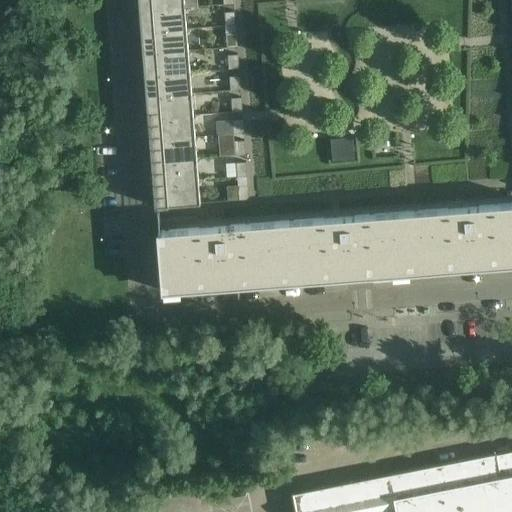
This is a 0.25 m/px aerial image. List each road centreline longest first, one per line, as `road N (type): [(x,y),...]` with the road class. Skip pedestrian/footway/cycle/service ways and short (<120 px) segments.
road 1 (unclassified): [(132,219),(140,302),(153,315),(511,292)]
road 2 (unclassified): [(114,0),(132,219)]
